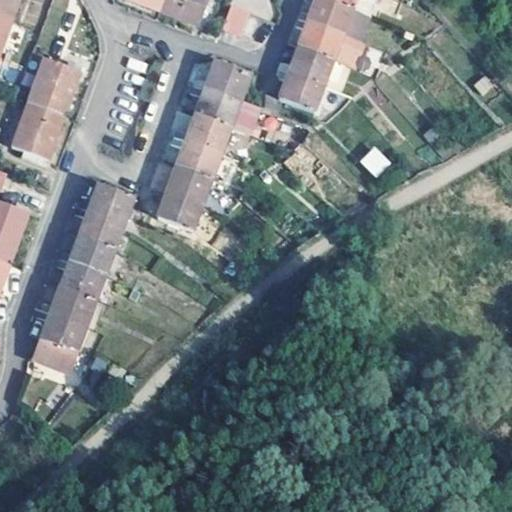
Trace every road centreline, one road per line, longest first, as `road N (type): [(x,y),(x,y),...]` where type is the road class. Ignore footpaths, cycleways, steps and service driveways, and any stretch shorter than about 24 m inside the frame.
road 1 (residential): [(0,409),(17,327),(114,64),(108,19)]
road 2 (residential): [(108,19),(263,60),(281,38),(286,0)]
